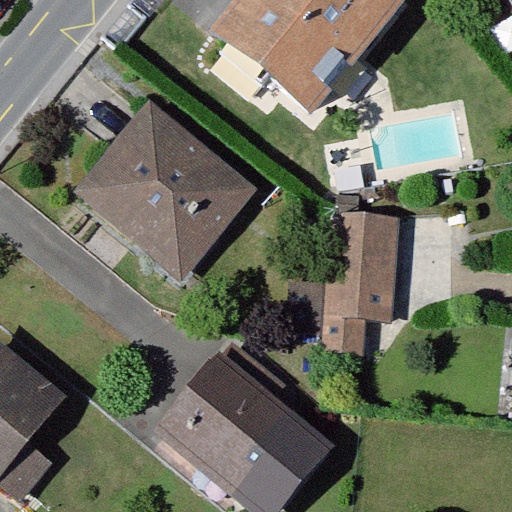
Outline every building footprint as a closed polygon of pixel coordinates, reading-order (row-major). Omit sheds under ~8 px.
[(409,0),(246,0),(216,39),(315,118),(409,0)] [(248,209),(144,125),(67,221),(172,304),(248,209)] [(393,240),(319,238),(318,308),(391,310),(393,240)] [(0,376),(0,511),(23,511),(43,486),(19,468),(57,420),(0,376)] [(290,511),(325,469),(213,379),(149,460),(214,511),(290,511)]
